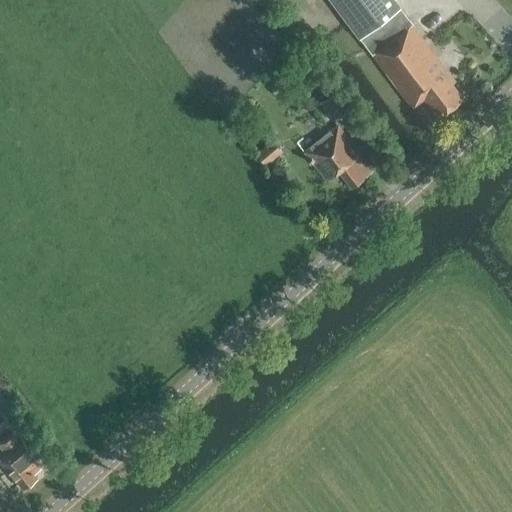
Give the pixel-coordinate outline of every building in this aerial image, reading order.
[(463,99),(451,83),(454,80),(411,24),(393,0),(330,0),(371,54),(411,108),(424,98),(439,118),(463,99)] [(322,104),(331,117),(333,120),(348,108),(336,92),(322,104)] [(351,188),(372,172),(337,126),(304,153),(326,182),(338,172),(351,188)] [(282,153),(272,142),(256,155),(265,167),(282,153)] [(33,474),(40,468),(37,465),(40,463),(22,440),(20,441),(12,431),(0,440),(0,446),(6,454),(0,458),(0,460),(23,489),(37,478),(33,474)]
